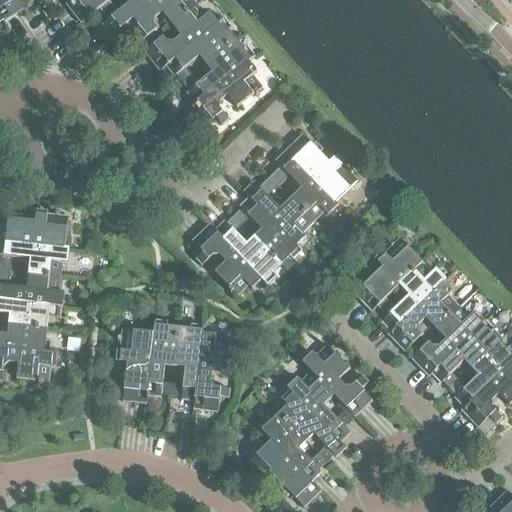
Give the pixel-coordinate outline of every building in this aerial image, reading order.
[(0,0),(0,16),(5,24),(23,13),(24,12),(17,0),(0,0)] [(113,0),(75,0),(67,6),(82,25),(101,10),(109,4),(113,0)] [(131,0),(134,3),(104,27),(113,38),(125,28),(158,0),(131,0)] [(172,27),(197,7),(191,0),(158,0),(125,28),(139,46),(157,31),(154,26),(155,19),(162,14),(172,27)] [(116,12),(109,4),(101,10),(108,18),(116,12)] [(197,7),(173,26),(182,38),(171,47),(165,39),(146,54),(161,73),(167,68),(221,25),(220,24),(212,14),(209,17),(199,5),(197,7)] [(5,24),(0,16),(0,41),(11,34),(5,24)] [(227,19),(220,24),(221,25),(167,68),(175,79),(201,58),(207,66),(238,42),(231,33),(235,30),(227,19)] [(238,42),(207,66),(214,74),(188,95),(196,105),(249,64),(257,58),(249,48),(246,51),(238,42)] [(249,64),(196,105),(190,109),(204,127),(216,118),(222,125),(228,120),(219,108),(220,101),(227,96),(237,108),(253,95),(254,97),(259,93),(258,91),(262,88),(252,76),(256,73),(249,64)] [(184,84),(191,78),(188,74),(181,80),(184,84)] [(188,89),(195,83),(191,78),(184,84),(188,89)] [(323,128),(314,136),(323,145),(332,137),(323,128)] [(289,150),(339,201),(359,182),(355,178),(357,177),(350,170),(349,172),(344,167),(346,165),(338,157),(330,165),(302,137),(289,150)] [(339,201),(289,150),(275,163),(302,190),(291,201),(315,225),(325,214),(329,218),(339,207),(336,204),(339,201)] [(286,180),(278,172),(271,179),(278,187),(286,180)] [(271,195),(278,187),(271,179),(263,187),(271,195)] [(314,225),(291,201),(281,211),(268,198),(254,184),(243,194),(249,200),(298,248),(307,239),(304,235),(314,225)] [(298,248),(249,200),(240,209),(242,212),(247,217),(262,232),(255,239),(282,267),(290,259),(294,263),(303,253),(298,248)] [(0,219),(0,243),(65,250),(68,216),(64,215),(64,213),(55,213),(55,215),(48,214),(48,212),(37,211),(36,223),(0,219)] [(235,218),(243,226),(247,222),(240,214),(235,218)] [(243,226),(235,218),(231,222),(239,230),(243,226)] [(282,267),(255,239),(247,246),(233,231),(228,226),(225,223),(215,232),(262,282),(268,288),(277,279),(274,275),(282,267)] [(262,282),(215,232),(210,226),(192,243),(204,255),(196,262),(202,268),(213,257),(220,257),(226,264),(215,275),(230,290),(229,292),(233,296),(235,295),(238,299),(249,288),(253,291),(262,282)] [(399,288),(423,265),(400,241),(397,244),(395,242),(388,249),(390,250),(385,255),(383,253),(375,261),(383,269),(355,296),(372,314),(379,308),(385,302),(386,301),(399,288)] [(70,250),(65,250),(0,243),(0,257),(30,261),(29,276),(62,280),(63,266),(69,266),(70,250)] [(0,272),(9,273),(10,263),(0,262),(0,263),(0,272)] [(392,334),(443,285),(446,282),(436,272),(433,275),(423,265),(399,288),(409,297),(395,311),(389,318),(383,324),(392,334)] [(0,283),(8,284),(9,273),(0,272),(0,283)] [(60,293),(62,280),(29,276),(27,290),(7,288),(0,287),(0,301),(62,308),(64,308),(66,294),(60,293)] [(436,331),(460,309),(450,298),(453,295),(443,285),(392,334),(389,337),(406,354),(423,338),(420,334),(420,327),(427,321),(436,331)] [(60,321),(62,308),(0,301),(0,314),(10,316),(9,326),(47,331),(48,320),(60,321)] [(386,301),(385,302),(379,308),(386,315),(393,308),(386,301)] [(432,377),(486,323),(477,314),(470,320),(460,309),(436,331),(447,344),(441,350),(434,349),(430,345),(412,362),(429,380),(432,377)] [(471,371),(502,341),(494,333),(498,330),(489,321),(486,323),(432,377),(441,386),(444,384),(452,375),(463,363),(471,371)] [(175,368),(180,330),(168,329),(169,324),(156,322),(154,334),(152,361),(148,398),(161,400),(163,385),(165,367),(175,368)] [(46,342),(47,331),(9,326),(8,337),(0,335),(0,350),(49,355),(51,343),(46,342)] [(195,404),(203,327),(192,326),(191,331),(180,330),(175,368),(185,369),(183,387),(182,402),(195,404)] [(152,361),(154,334),(122,331),(122,335),(119,335),(118,344),(120,345),(119,352),(117,351),(116,363),(128,364),(123,403),(147,406),(148,398),(152,361)] [(228,377),(230,356),(232,356),(233,350),(231,350),(231,344),(216,343),(217,338),(204,336),(195,404),(194,411),(195,412),(216,414),(218,414),(220,399),(230,400),(231,391),(215,390),(211,384),(212,375),(228,377)] [(500,344),(472,371),(479,378),(455,401),(464,410),(511,366),(511,349),(508,352),(500,344)] [(335,397),(348,410),(356,418),(373,402),(362,391),(369,384),(363,377),(352,388),(345,388),(339,381),(350,371),(335,355),(337,354),(332,350),(331,351),(327,347),(316,358),(312,354),(302,364),(311,374),(335,397)] [(57,356),(49,355),(0,350),(0,383),(3,384),(4,369),(9,365),(19,366),(17,381),(38,383),(38,386),(44,386),(44,384),(49,385),(51,369),(56,370),(57,356)] [(511,366),(464,411),(461,413),(478,431),(489,420),(496,427),(503,421),(492,410),(492,403),(499,397),(509,408),(511,405),(511,366)] [(336,421),(324,408),(335,397),(311,374),(300,384),(297,380),(287,390),(292,396),(341,444),(351,435),(345,429),(336,421)] [(451,391),(459,383),(454,378),(446,387),(451,391)] [(455,395),(463,387),(459,383),(451,391),(455,395)] [(341,444),(292,396),(284,404),(287,408),(280,415),(307,443),(314,437),(326,449),(334,456),(337,459),(347,449),(341,444)] [(356,418),(348,410),(342,416),(350,424),(356,418)] [(299,451),(307,443),(280,415),(271,423),(267,420),(258,429),(272,443),(313,483),(322,474),(319,471),(311,463),(299,451)] [(181,439),(182,425),(171,424),(170,438),(181,439)] [(313,483),(272,443),(249,465),(252,468),(250,470),(257,477),(259,475),(264,480),(262,482),(270,490),(278,482),(305,510),(323,493),(313,483)] [(325,451),(321,455),(328,462),(332,458),(325,451)] [(327,463),(319,456),(315,459),(323,467),(327,463)] [(511,511),(511,496),(507,492),(505,493),(491,507),(489,509),(492,511),(511,511)]
